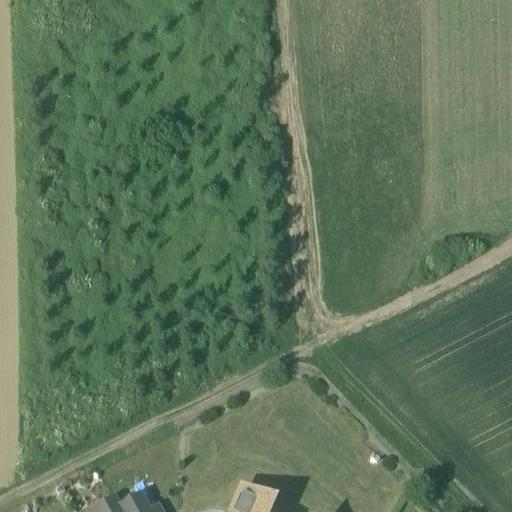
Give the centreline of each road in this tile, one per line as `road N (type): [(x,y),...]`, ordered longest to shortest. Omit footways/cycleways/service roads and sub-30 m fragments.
road 1 (track): [(0,509),(324,346)]
road 2 (track): [(287,0),(306,297),(324,346)]
road 3 (track): [(474,511),(324,346)]
road 4 (track): [(324,346),(511,253)]
